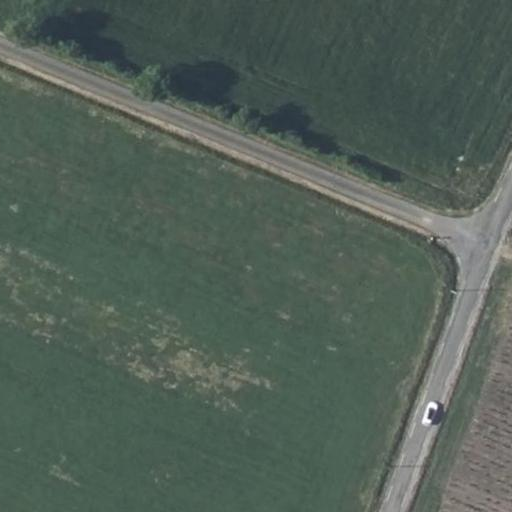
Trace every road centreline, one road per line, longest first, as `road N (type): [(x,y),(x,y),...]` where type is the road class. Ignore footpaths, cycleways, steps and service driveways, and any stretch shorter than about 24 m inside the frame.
road 1 (unclassified): [(0,47),(487,246)]
road 2 (unclassified): [(487,246),(392,511)]
